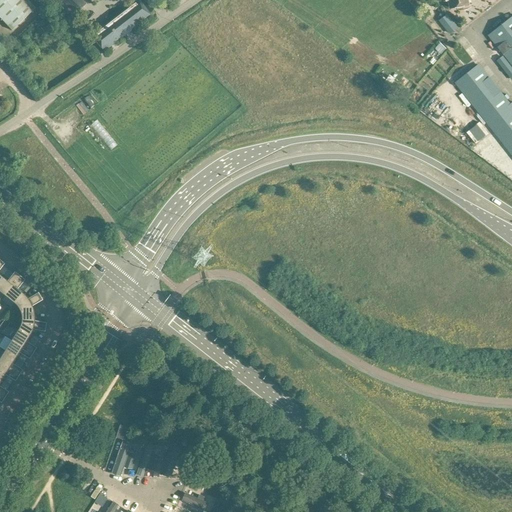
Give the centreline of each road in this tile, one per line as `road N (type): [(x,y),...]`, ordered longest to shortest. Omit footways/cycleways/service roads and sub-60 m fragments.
road 1 (tertiary): [(511,211),(390,144),(284,141),(217,170),(187,194),(121,285)]
road 2 (tertiary): [(137,296),(214,195),(299,157),(387,163),(511,232)]
road 3 (tertiary): [(410,511),(137,296)]
road 4 (unclassified): [(0,132),(200,0)]
road 5 (residential): [(0,420),(57,329),(48,289),(0,248)]
road 6 (tertiary): [(121,285),(0,187)]
road 7 (tertiary): [(121,285),(63,392)]
road 8 (tertiary): [(63,392),(137,296)]
